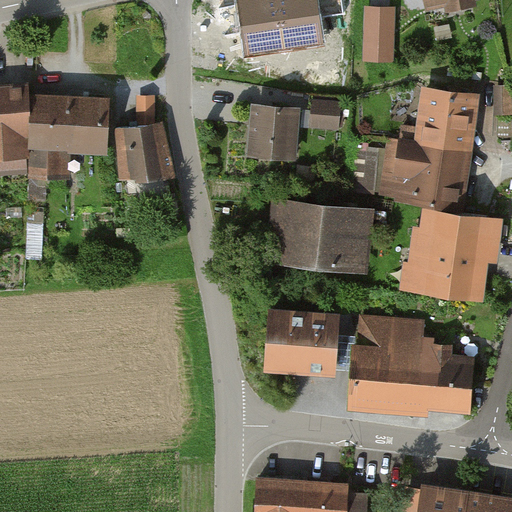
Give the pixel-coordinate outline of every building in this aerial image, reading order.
[(345,0),(278,0),(277,37),(343,41),(345,0)] [(486,0),(425,0),(429,14),(487,2),(486,0)] [(365,7),(365,64),(399,64),(399,7),(365,7)] [(30,88),(0,90),(0,182),(28,182),(30,97),(30,88)] [(466,207),(482,100),(425,92),(417,145),(400,142),(396,172),(389,172),(386,196),(466,207)] [(157,94),(139,97),(143,117),(160,114),(157,94)] [(109,101),(30,97),(28,182),(68,185),(70,155),(106,157),(109,101)] [(345,106),(313,102),(310,128),(342,131),(345,106)] [(304,111),(252,106),(247,158),(299,164),(304,111)] [(162,125),(117,131),(122,182),(179,181),(162,125)] [(376,212),(272,200),(264,265),(368,278),(376,212)] [(490,221),(430,214),(427,235),(421,234),(417,258),(424,260),(419,289),(479,298),(490,221)] [(342,315),(270,310),(266,374),(337,379),(342,315)] [(361,317),(355,404),(427,409),(432,343),(424,342),(426,322),(361,317)] [(432,343),(427,409),(468,412),(472,356),(455,355),(455,345),(432,343)] [(351,482),(257,478),(256,511),(369,511),(370,493),(351,492),(351,482)] [(399,511),(511,511),(511,497),(422,483),(417,502),(401,500),(399,511)]
